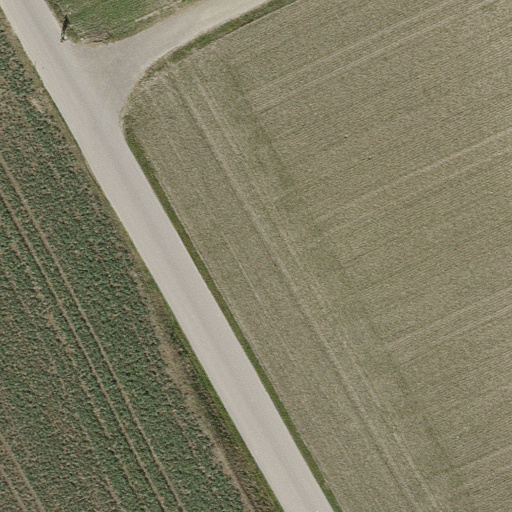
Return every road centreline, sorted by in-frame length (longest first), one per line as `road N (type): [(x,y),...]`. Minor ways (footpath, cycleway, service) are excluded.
road 1 (unclassified): [(13,0),(307,511)]
road 2 (track): [(235,0),(59,82)]
